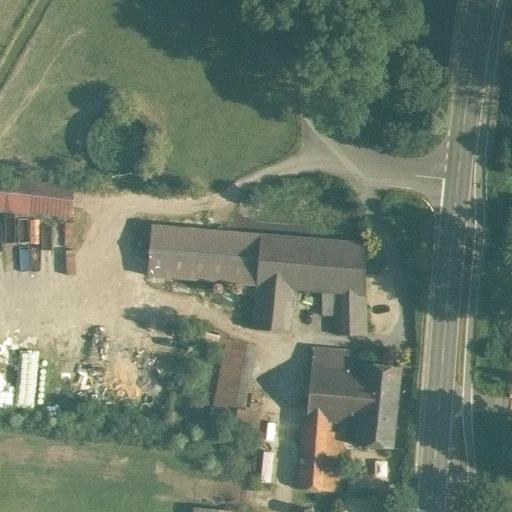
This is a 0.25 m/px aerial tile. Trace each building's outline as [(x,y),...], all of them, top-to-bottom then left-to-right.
[(0,211),(70,220),(75,184),(0,174),(0,211)] [(38,237),(62,242),(63,237),(79,241),(83,225),(54,219),(53,223),(42,220),(38,237)] [(261,235),(151,226),(147,275),(256,285),(261,235)] [(364,244),(261,235),(256,285),(256,287),(293,290),(322,292),(336,293),(364,295),(364,244)] [(293,290),(256,287),(252,329),(290,332),(293,290)] [(336,293),(322,292),(322,316),(336,315),(336,293)] [(364,295),(336,293),(336,315),(337,335),(365,334),(364,295)] [(254,345),(227,338),(224,351),(251,357),(254,345)] [(358,352),(313,348),(311,365),(357,369),(358,352)] [(251,357),(224,351),(213,409),(240,414),(251,357)] [(357,369),(311,365),(306,420),(331,422),(350,423),(357,369)] [(400,368),(364,365),(356,445),(392,449),(400,368)] [(213,409),(211,408),(209,418),(237,424),(240,414),(213,409)] [(306,420),(303,419),(298,489),(349,493),(354,433),(330,431),(331,422),(306,420)]
